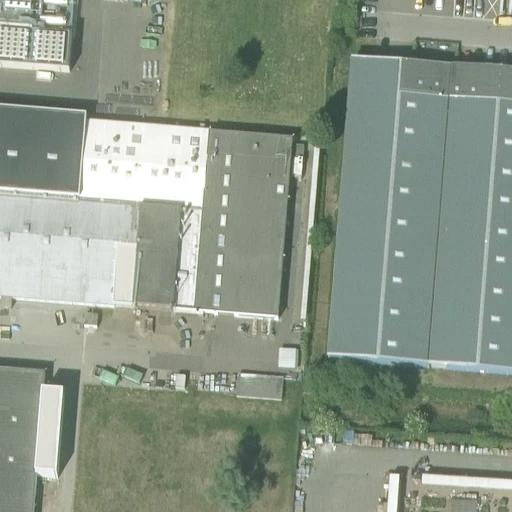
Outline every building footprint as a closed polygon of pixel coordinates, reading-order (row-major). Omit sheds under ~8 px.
[(0,0),(0,34),(34,37),(34,36),(36,0),(0,0)] [(34,37),(0,34),(0,69),(70,75),(73,39),(34,36),(34,37)] [(328,362),(511,377),(511,76),(353,63),(328,362)] [(0,195),(80,202),(87,126),(88,119),(0,112),(0,195)] [(208,136),(87,126),(80,202),(80,206),(182,215),(203,216),(210,136),(208,136)] [(203,216),(182,215),(174,314),(279,323),(293,143),(210,136),(203,216)] [(0,199),(0,300),(3,301),(2,311),(13,312),(13,302),(174,314),(182,215),(80,206),(0,199)] [(85,330),(97,331),(98,318),(86,317),(85,330)] [(0,511),(35,511),(46,377),(0,373),(0,511)] [(283,381),(238,377),(237,399),(282,403),(283,381)] [(511,511),(511,484),(439,482),(429,490),(492,493),(491,511),(511,511)]
